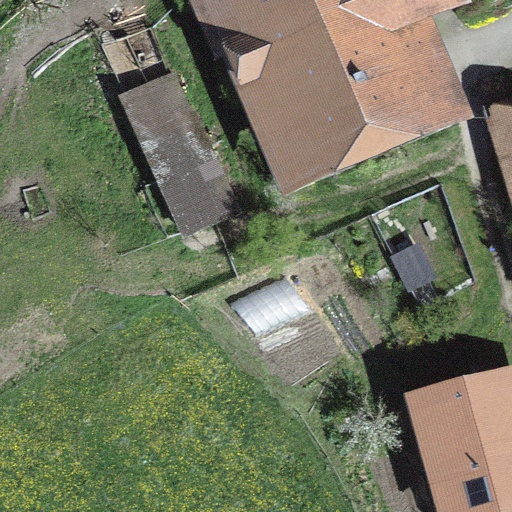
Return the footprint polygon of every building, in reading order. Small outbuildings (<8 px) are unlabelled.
[(209,0),(294,193),(459,121),(418,27),(473,3),(471,0),(209,0)] [(172,77),(122,101),(187,233),(237,209),(172,77)] [(511,120),(498,124),(511,176),(511,120)] [(44,306),(0,331),(0,378),(64,341),(44,306)] [(511,385),(426,404),(448,507),(511,493),(511,385)]
